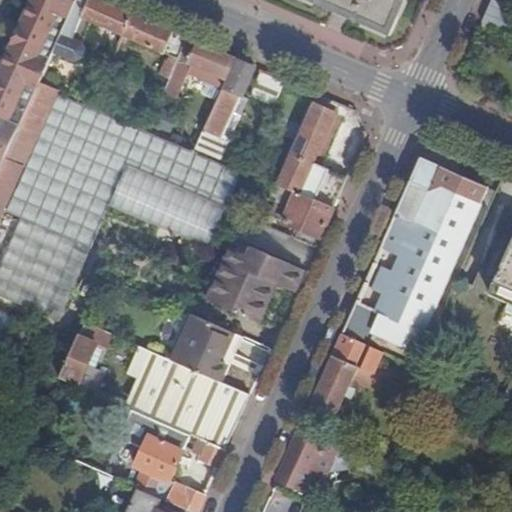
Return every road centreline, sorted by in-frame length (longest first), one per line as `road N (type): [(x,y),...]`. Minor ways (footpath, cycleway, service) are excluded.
road 1 (residential): [(235,511),(419,103)]
road 2 (tertiary): [(182,0),(419,103)]
